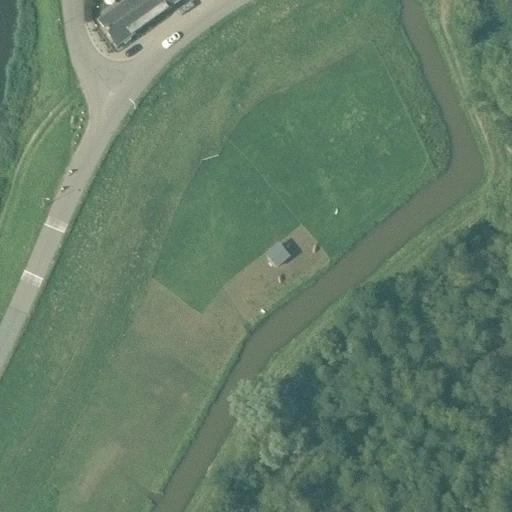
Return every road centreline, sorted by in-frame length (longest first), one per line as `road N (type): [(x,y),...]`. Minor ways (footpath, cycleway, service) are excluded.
road 1 (tertiary): [(0,343),(104,104)]
road 2 (tertiary): [(104,104),(164,44),(228,0)]
